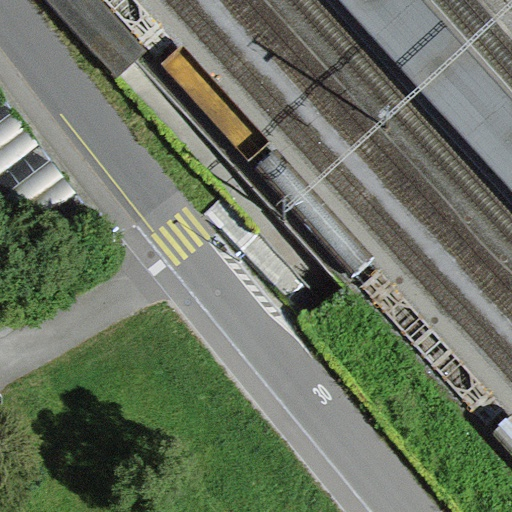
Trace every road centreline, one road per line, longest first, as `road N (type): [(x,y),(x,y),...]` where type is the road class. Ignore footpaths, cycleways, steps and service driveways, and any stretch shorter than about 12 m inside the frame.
road 1 (residential): [(183,242),(217,311),(368,511)]
road 2 (residential): [(0,4),(183,242)]
road 3 (residential): [(0,360),(104,301),(183,242)]
